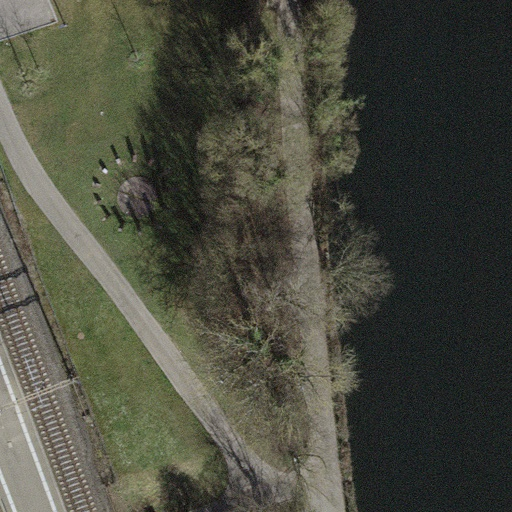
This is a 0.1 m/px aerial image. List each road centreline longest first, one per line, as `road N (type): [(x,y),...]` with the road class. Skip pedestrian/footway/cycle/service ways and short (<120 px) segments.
road 1 (track): [(0,109),(28,166),(266,492),(330,490)]
road 2 (track): [(290,0),(301,203),(333,511)]
